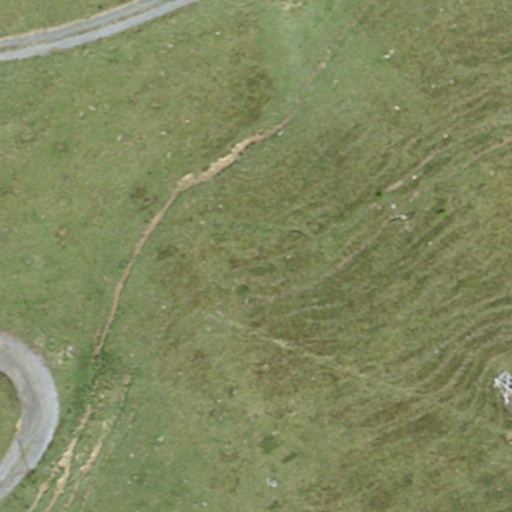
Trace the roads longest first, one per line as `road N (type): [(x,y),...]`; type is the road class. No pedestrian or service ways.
road 1 (track): [(0,59),(88,38),(177,0)]
road 2 (track): [(0,493),(19,478),(42,405),(0,359)]
